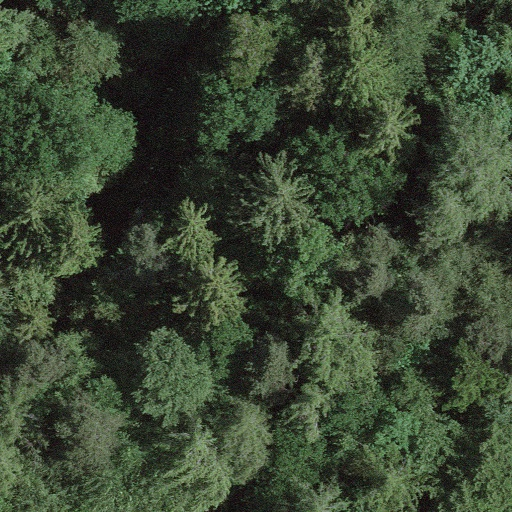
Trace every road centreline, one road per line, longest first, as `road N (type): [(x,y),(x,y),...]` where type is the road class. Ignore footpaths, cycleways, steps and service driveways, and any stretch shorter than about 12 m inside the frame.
road 1 (unclassified): [(511,448),(132,511)]
road 2 (unclassified): [(0,174),(234,0)]
